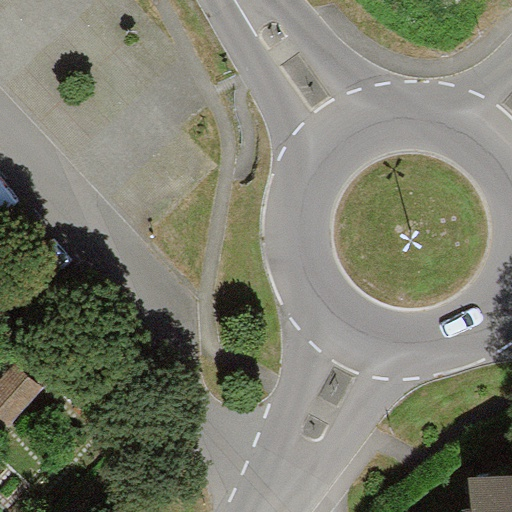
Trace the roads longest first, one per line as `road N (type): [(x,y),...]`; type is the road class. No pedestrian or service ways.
road 1 (residential): [(279,506),(352,426),(407,335)]
road 2 (residential): [(339,310),(299,400),(279,506)]
road 3 (secondary): [(405,124),(251,2)]
road 4 (secondary): [(251,2),(315,180)]
road 5 (secondary): [(315,180),(304,249),(339,310)]
